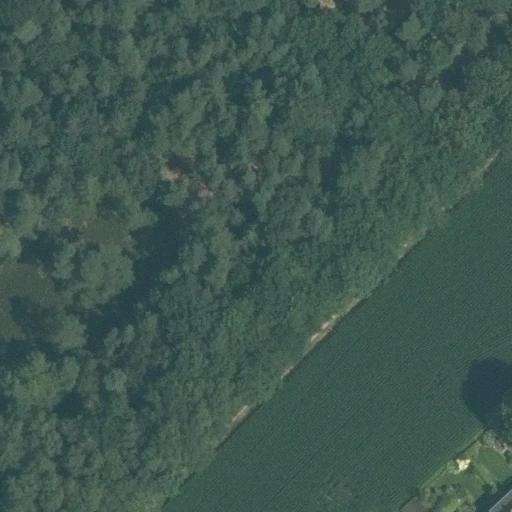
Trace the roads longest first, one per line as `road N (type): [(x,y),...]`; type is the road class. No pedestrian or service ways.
road 1 (track): [(454,195),(148,511)]
road 2 (track): [(276,0),(454,195)]
